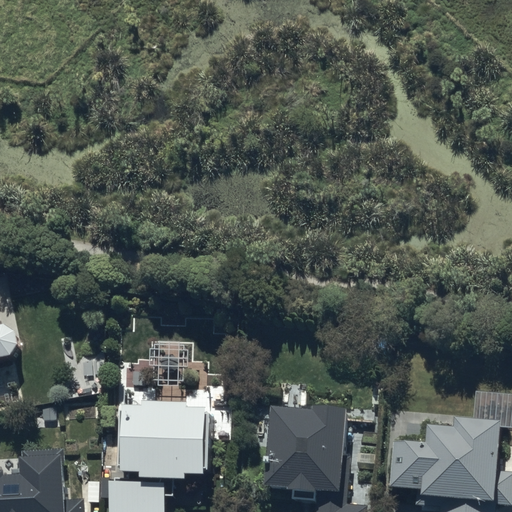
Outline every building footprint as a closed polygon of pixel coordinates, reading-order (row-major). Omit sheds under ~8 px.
[(0,361),(15,359),(22,347),(19,334),(8,327),(0,328),(0,327),(0,361)] [(113,493),(112,511),(167,511),(168,505),(176,505),(176,493),(190,494),(190,489),(210,490),(210,485),(212,485),(214,422),(193,422),(193,416),(184,416),(184,404),(153,404),(153,415),(127,415),(126,483),(117,483),(117,493),(113,493)] [(317,419),(276,415),(269,494),(293,496),(292,502),(319,504),(317,511),(368,511),(369,508),(350,507),(350,504),(344,503),(352,418),(317,415),(317,419)] [(418,511),(429,511),(499,511),(511,511),(511,478),(504,478),(507,435),(460,432),(460,442),(433,440),(432,457),(398,454),(395,500),(419,502),(418,511)] [(8,470),(0,470),(0,511),(87,511),(87,500),(74,501),(72,454),(59,454),(59,452),(28,454),(28,456),(24,456),(25,475),(9,475),(8,470)]
